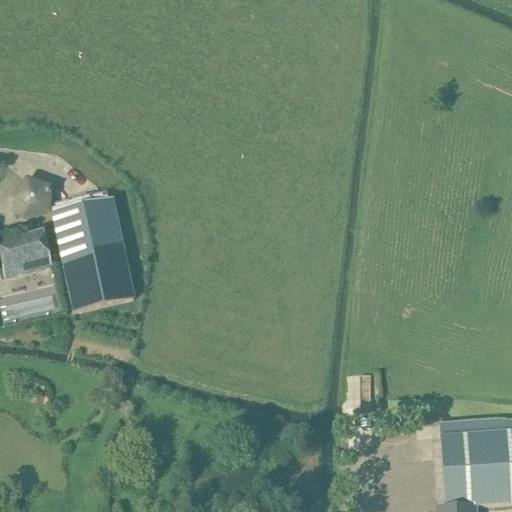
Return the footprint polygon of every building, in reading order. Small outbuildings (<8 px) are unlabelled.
[(8,202),(22,224),(50,218),(52,190),(25,180),(8,202)] [(112,202),(51,215),(72,316),(134,301),(112,202)] [(43,233),(0,243),(0,262),(5,282),(52,271),(43,233)] [(0,303),(2,319),(61,310),(57,283),(0,292),(0,303)] [(433,510),(433,511),(475,511),(476,510),(511,507),(511,433),(439,438),(443,509),(433,510)]
